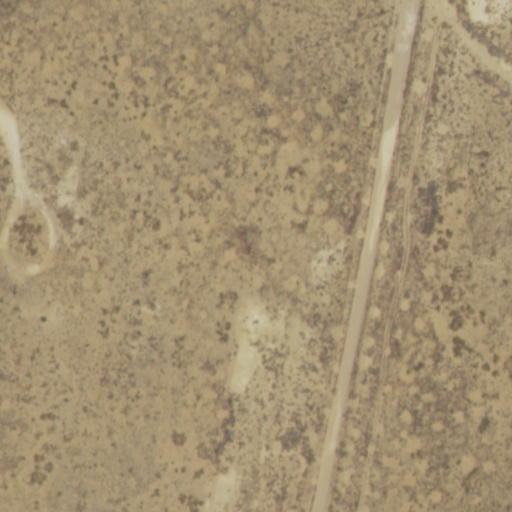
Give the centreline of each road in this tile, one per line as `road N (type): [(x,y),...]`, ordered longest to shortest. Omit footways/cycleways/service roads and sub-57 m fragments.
road 1 (residential): [(296,511),(385,8)]
road 2 (residential): [(511,130),(376,0)]
